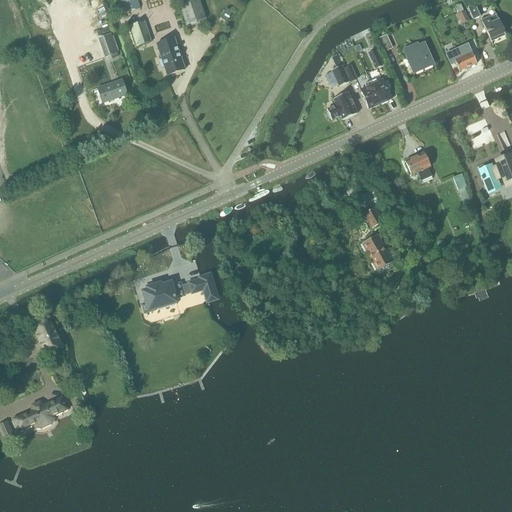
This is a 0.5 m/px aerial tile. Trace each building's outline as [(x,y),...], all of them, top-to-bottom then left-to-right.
[(120,0),(125,13),(139,8),(136,0),(120,0)] [(177,0),(186,26),(205,20),(198,0),(177,0)] [(460,4),(455,6),(458,13),(463,11),(460,4)] [(475,5),(468,8),(473,20),(480,17),(475,5)] [(226,9),(220,18),(226,22),(232,13),(226,9)] [(458,14),(457,15),(461,24),(469,21),(465,11),(458,14)] [(504,36),(495,16),(488,19),(488,17),(481,21),(491,42),(504,36)] [(144,22),(130,26),(137,48),(151,43),(144,22)] [(111,34),(98,39),(105,59),(118,55),(111,34)] [(386,35),(379,39),(385,52),(393,49),(386,35)] [(185,70),(174,39),(156,45),(161,61),(159,61),(161,69),(164,68),(167,77),(185,70)] [(433,65),(424,43),(418,46),(417,43),(402,50),(413,75),(433,65)] [(468,44),(445,54),(450,67),(455,64),(459,72),(475,65),(471,54),(472,54),(468,44)] [(375,50),(368,54),(375,70),(382,66),(375,50)] [(339,88),(349,83),(341,67),(331,72),(339,88)] [(350,83),(356,80),(350,67),(344,70),(350,83)] [(102,105),(127,96),(122,80),(97,89),(102,105)] [(369,83),(379,105),(390,100),(382,82),(376,84),(375,80),(369,83)] [(368,110),(379,105),(369,83),(364,85),(365,89),(360,91),(368,110)] [(342,121),(356,114),(347,94),(333,100),(335,106),(326,110),(331,121),(340,117),(342,121)] [(431,177),(427,170),(429,169),(423,154),(404,162),(411,177),(417,174),(420,182),(431,177)] [(491,166),(477,172),(486,193),(500,187),(498,183),(503,182),(506,189),(511,186),(511,154),(494,162),(497,168),(492,170),(491,166)] [(371,229),(382,224),(374,209),(363,215),(371,229)] [(391,262),(376,236),(360,245),(361,245),(360,246),(364,253),(365,252),(371,264),(370,264),(374,272),(391,262)] [(206,295),(196,298),(199,306),(208,304),(211,314),(220,312),(213,290),(205,293),(206,295)] [(143,299),(138,300),(141,313),(145,312),(146,322),(171,317),(170,312),(179,310),(175,296),(167,298),(166,294),(154,297),(153,295),(142,297),(143,299)] [(35,334),(43,353),(45,353),(47,356),(51,355),(56,352),(62,350),(63,348),(49,322),(48,321),(47,320),(46,320),(45,320),(44,320),(42,320),(41,321),(40,322),(39,323),(39,324),(39,325),(36,327),(36,328),(36,329),(37,330),(38,330),(39,332),(35,334)] [(41,431),(51,426),(56,420),(54,417),(68,411),(62,398),(13,420),(19,433),(33,426),(35,429),(41,431)] [(7,422),(0,425),(0,432),(3,440),(5,439),(6,441),(13,438),(12,435),(13,435),(7,422)]
